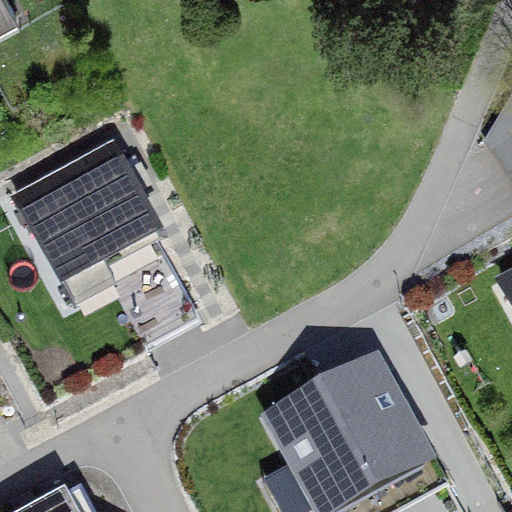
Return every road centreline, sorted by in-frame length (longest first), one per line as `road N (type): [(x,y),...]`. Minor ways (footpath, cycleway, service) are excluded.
road 1 (residential): [(511,10),(424,212),(373,281),(112,426)]
road 2 (residential): [(112,426),(0,486)]
